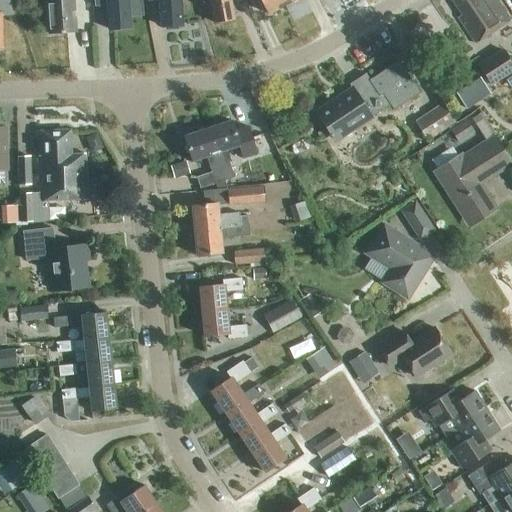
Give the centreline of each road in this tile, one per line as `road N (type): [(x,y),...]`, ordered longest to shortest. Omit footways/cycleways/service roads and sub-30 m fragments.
road 1 (residential): [(214,511),(164,418),(128,87)]
road 2 (residential): [(128,87),(279,65),(392,0)]
road 3 (residential): [(0,91),(128,87)]
